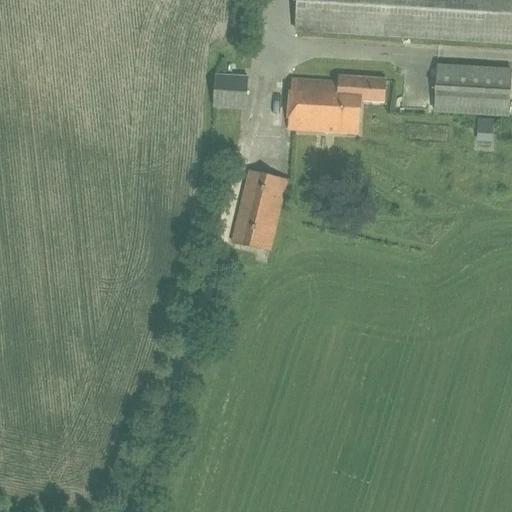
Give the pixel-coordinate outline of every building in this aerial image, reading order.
[(511,0),(297,0),(296,30),(511,42),(511,0)] [(510,117),(511,85),(511,68),(438,63),(435,112),(510,117)] [(216,75),(214,106),(246,108),(248,76),(216,75)] [(291,79),(288,130),(359,134),(361,101),(384,103),(386,79),(338,76),(338,82),(291,79)] [(287,179),(251,170),(233,242),(270,251),(287,179)]
